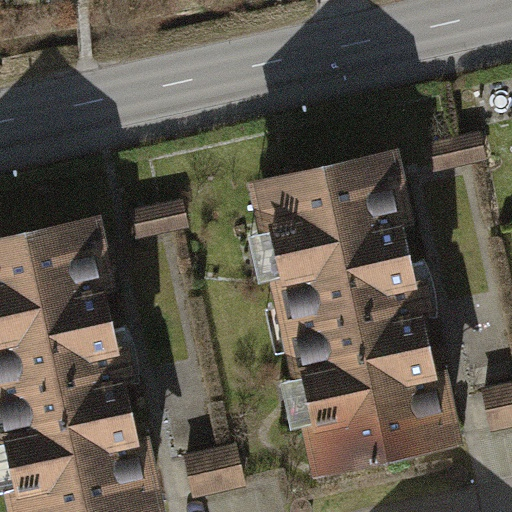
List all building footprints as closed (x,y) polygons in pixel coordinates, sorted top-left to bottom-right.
[(469,140),(432,149),(438,177),(478,168),(485,166),(478,138),(469,140)] [(467,440),(405,143),(257,174),(319,471),(467,440)] [(187,201),(133,211),(139,239),(182,231),(192,229),(187,201)] [(164,511),(107,224),(0,245),(0,466),(9,511),(164,511)] [(511,418),(511,386),(490,391),(496,422),(511,418)] [(231,453),(189,460),(195,496),(251,487),(245,451),(231,453)]
